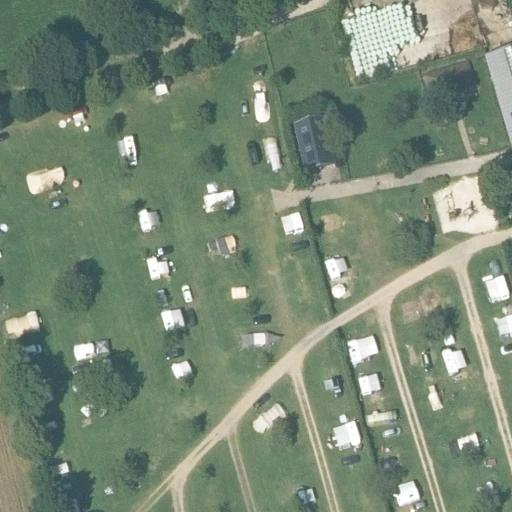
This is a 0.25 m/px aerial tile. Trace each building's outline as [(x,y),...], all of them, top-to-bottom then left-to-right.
[(205,0),(200,1),(206,25),(235,17),(229,0),(205,0)] [(119,47),(155,38),(149,14),(113,24),(119,47)] [(511,50),(485,59),(511,151),(511,50)] [(471,87),(475,86),(469,64),(426,76),(427,81),(426,82),(431,102),(443,98),(444,102),(461,97),(460,93),(472,90),(471,87)] [(328,170),(316,121),(293,126),(305,175),(328,170)] [(330,282),(337,302),(357,295),(350,275),(330,282)] [(492,301),(509,300),(508,281),(490,283),(492,301)]
